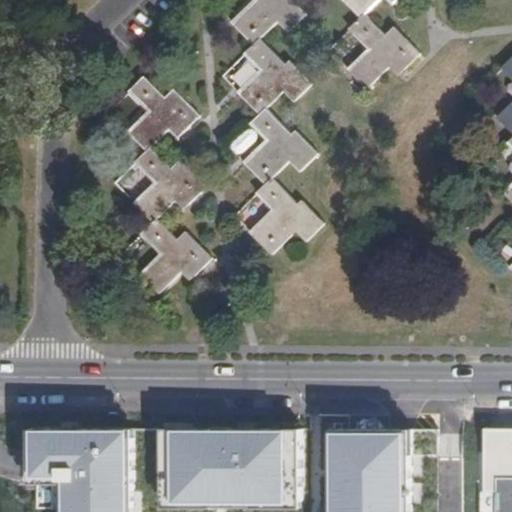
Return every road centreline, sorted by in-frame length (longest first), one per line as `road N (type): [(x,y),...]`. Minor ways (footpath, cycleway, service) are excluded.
road 1 (residential): [(120,0),(52,68),(46,378)]
road 2 (tertiary): [(46,378),(452,381)]
road 3 (unclassified): [(452,381),(451,511)]
